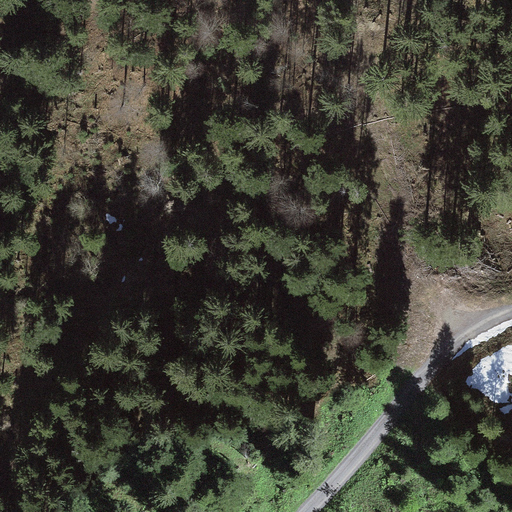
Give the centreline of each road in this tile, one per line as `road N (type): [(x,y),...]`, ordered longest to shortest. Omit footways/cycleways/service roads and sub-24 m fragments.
road 1 (track): [(511,315),(473,334),(417,386),(303,511)]
road 2 (track): [(127,0),(0,71)]
